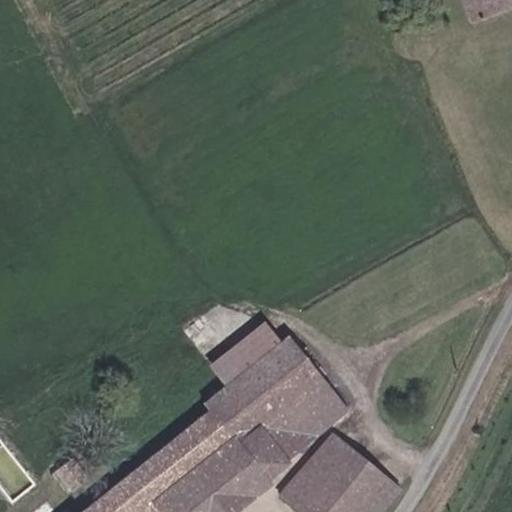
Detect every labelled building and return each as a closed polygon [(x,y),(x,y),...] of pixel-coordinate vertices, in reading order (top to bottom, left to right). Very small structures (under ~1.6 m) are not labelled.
[(511,0),(470,0),(477,17),(511,5),(511,0)] [(237,379),(292,343),(280,324),(275,318),(269,322),(220,355),(237,379)] [(84,503),(90,511),(227,511),(271,478),(269,475),(289,461),(287,456),(355,404),(302,336),(292,343),(237,379),(212,395),(219,407),(84,503)] [(310,511),(400,511),(412,497),(341,431),(286,489),(310,511)] [(90,511),(84,503),(71,511),(90,511)]
